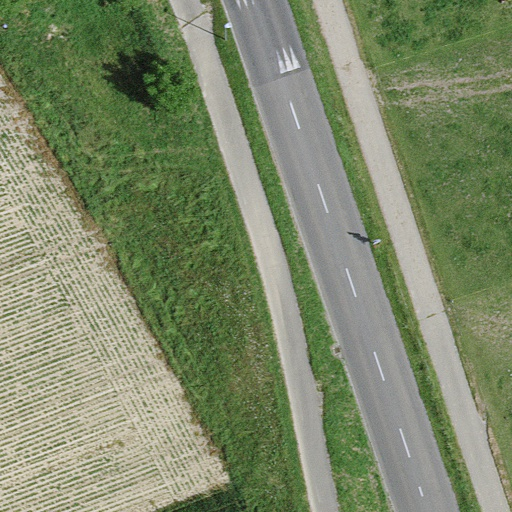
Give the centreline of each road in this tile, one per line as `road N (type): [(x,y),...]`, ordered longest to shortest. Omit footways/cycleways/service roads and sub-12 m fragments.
road 1 (tertiary): [(428,511),(255,0)]
road 2 (track): [(329,0),(499,511)]
road 3 (track): [(186,0),(286,311),(328,511)]
